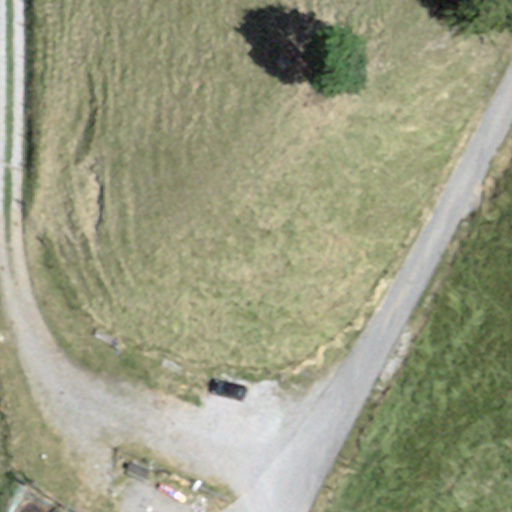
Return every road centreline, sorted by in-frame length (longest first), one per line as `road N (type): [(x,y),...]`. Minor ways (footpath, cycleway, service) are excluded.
road 1 (track): [(11,0),(6,191),(22,311),(40,353),(69,386),(102,404),(301,473)]
road 2 (unclassified): [(511,88),(282,511)]
